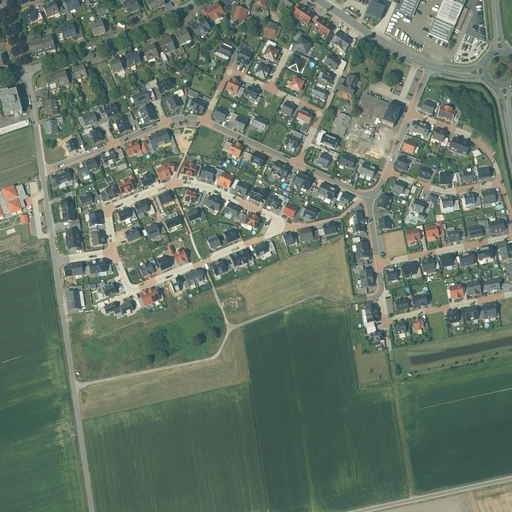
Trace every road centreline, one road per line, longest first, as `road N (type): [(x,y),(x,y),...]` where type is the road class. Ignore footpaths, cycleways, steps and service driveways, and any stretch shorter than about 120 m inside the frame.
road 1 (residential): [(112,252),(129,288),(137,289),(286,226)]
road 2 (tertiary): [(25,70),(196,0)]
road 3 (residential): [(203,121),(173,119),(42,170)]
road 4 (unclassified): [(511,478),(358,511)]
road 5 (track): [(389,348),(411,500)]
road 6 (residential): [(286,226),(201,186),(149,193)]
road 7 (residential): [(510,236),(377,264)]
road 8 (residential): [(384,320),(511,295)]
road 9 (residential): [(54,261),(73,388)]
road 10 (primary): [(428,65),(319,0)]
road 11 (residential): [(73,388),(91,511)]
road 12 (residential): [(496,183),(493,159),(478,144),(409,112)]
